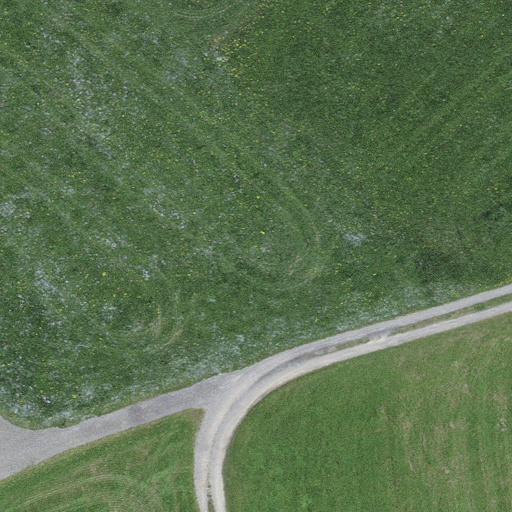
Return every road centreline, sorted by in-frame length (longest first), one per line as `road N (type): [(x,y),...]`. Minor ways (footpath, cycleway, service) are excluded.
road 1 (track): [(511,300),(237,384),(0,476)]
road 2 (track): [(237,384),(210,454),(221,511)]
